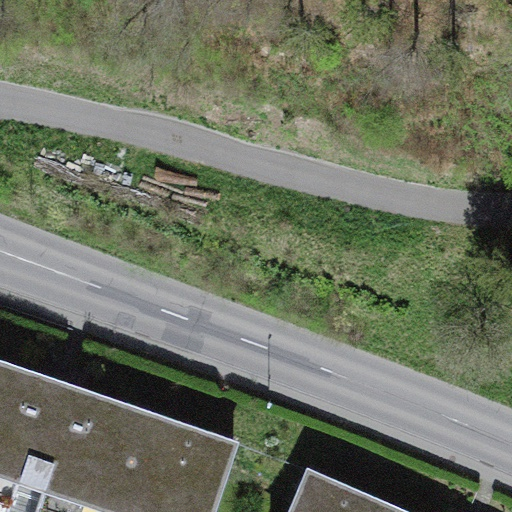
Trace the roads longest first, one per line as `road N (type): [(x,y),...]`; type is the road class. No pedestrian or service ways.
road 1 (tertiary): [(0,248),(511,443)]
road 2 (track): [(0,100),(361,190),(511,210)]
